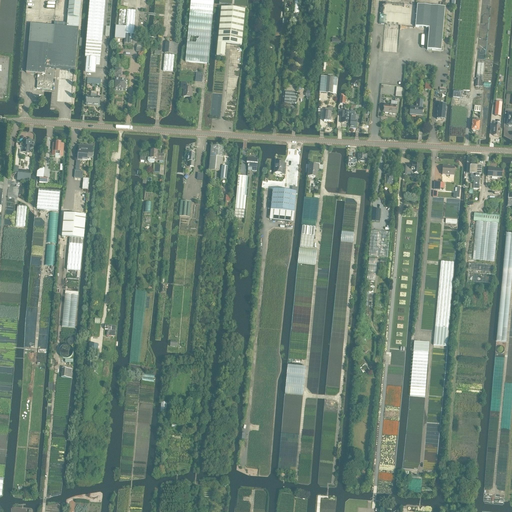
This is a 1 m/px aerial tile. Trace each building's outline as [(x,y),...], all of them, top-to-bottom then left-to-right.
[(30,24),(29,43),(26,73),(38,74),(37,89),(52,90),(53,69),(75,71),(79,29),(81,0),(68,0),(66,28),(30,24)] [(89,0),(85,56),(86,57),(85,72),(95,72),(96,57),(100,58),(104,0),(89,0)] [(441,51),(445,8),(417,5),(415,27),(429,28),(427,50),(441,51)] [(245,10),(221,8),(216,56),(224,56),(226,44),(241,46),(245,10)] [(127,11),(124,46),(131,46),(132,35),(134,35),(136,11),(127,11)] [(208,64),(211,32),(213,13),(190,11),(185,62),(208,64)] [(125,34),(126,27),(116,26),(115,38),(125,39),(125,34)] [(173,44),(165,43),(165,53),(173,54),(173,44)] [(174,56),(164,55),(163,71),(173,72),(174,56)] [(483,76),(484,64),(477,63),(475,87),(482,87),(483,76)] [(114,79),(113,91),(125,92),(126,80),(118,80),(118,76),(121,76),(121,69),(115,69),(114,75),(116,75),(116,79),(114,79)] [(320,84),(319,93),(320,93),(336,94),(337,78),(321,77),(320,84)] [(183,97),(191,98),(192,88),(187,87),(187,83),(181,83),(180,89),(184,89),(183,97)] [(296,93),(285,92),(284,108),(295,109),(296,93)] [(410,109),(410,116),(422,117),(422,110),(423,101),(417,100),(416,109),(410,109)] [(384,105),(383,113),(392,113),(392,114),(396,114),(397,102),(391,101),(391,106),(384,105)] [(438,105),(437,120),(445,120),(446,105),(438,105)] [(331,122),(331,113),(332,113),(333,107),(330,107),(329,109),(325,109),(324,122),(331,122)] [(350,112),(342,112),(341,123),(349,124),(350,112)] [(25,141),(25,147),(26,148),(26,153),(30,153),(31,148),(33,148),(34,141),(25,141)] [(53,143),(52,156),(55,156),(56,155),(60,155),(59,157),(63,157),(64,144),(61,144),(60,144),(59,145),(57,145),(58,144),(56,144),(53,143)] [(82,160),(88,160),(88,158),(92,159),(93,152),(92,152),(92,147),(79,146),(78,161),(82,161),(82,160)] [(211,146),(209,171),(221,172),(220,180),(226,181),(227,168),(222,167),(224,148),(222,147),(211,146)] [(148,158),(148,160),(148,161),(148,162),(149,163),(150,163),(154,163),(154,160),(163,161),(164,155),(157,154),(157,152),(151,151),(150,158),(148,158)] [(366,154),(358,154),(358,162),(366,162),(366,154)] [(248,163),(248,168),(254,168),(254,171),(257,171),(258,160),(247,159),(247,163),(248,163)] [(282,175),(285,175),(286,169),(283,168),(283,162),(276,161),(275,173),(282,174),(282,175)] [(406,175),(407,172),(411,173),(411,174),(418,175),(419,165),(412,164),(411,167),(412,167),(412,168),(407,168),(407,167),(403,167),(403,175),(406,175)] [(309,168),(308,176),(318,178),(318,179),(320,180),(321,172),(317,172),(318,166),(309,165),(310,165),(309,168)] [(390,171),(388,177),(386,177),(386,176),(385,176),(383,173),(382,174),(385,176),(385,178),(384,179),(385,180),(384,187),(384,186),(388,187),(389,194),(390,194),(389,193),(392,194),(394,166),(390,166),(390,171)] [(443,167),(442,175),(454,175),(454,167),(443,167)] [(475,182),(473,182),(473,189),(479,190),(479,181),(479,179),(480,179),(480,175),(481,175),(481,167),(476,167),(475,182)] [(502,170),(496,169),(488,168),(488,177),(501,178),(502,170)] [(235,209),(234,217),(234,218),(244,219),(245,205),(248,177),(238,176),(235,209)] [(294,223),(296,195),(297,195),(298,188),(293,188),(292,192),(273,190),(270,221),(294,223)] [(38,190),(37,209),(53,211),(52,213),(58,214),(58,211),(59,192),(38,190)] [(181,201),(179,216),(190,217),(191,202),(181,201)] [(17,206),(15,226),(25,227),(27,206),(17,206)] [(380,222),(380,210),(372,209),(371,221),(380,222)] [(475,221),(498,223),(499,215),(474,213),(474,216),(473,221),(475,221)] [(70,238),(83,239),(84,239),(86,216),(64,214),(62,237),(70,238)] [(476,222),(472,260),(494,262),(498,224),(476,222)] [(302,226),(300,247),(313,249),(315,228),(302,226)] [(389,232),(371,231),(369,257),(387,258),(389,232)] [(496,341),(496,342),(506,342),(511,277),(511,234),(506,234),(496,341)] [(70,238),(67,270),(80,271),(83,239),(70,238)] [(454,263),(441,262),(437,308),(435,327),(448,329),(454,263)] [(375,294),(373,322),(382,323),(384,295),(375,294)] [(65,295),(62,327),(75,328),(78,296),(65,295)] [(105,326),(105,331),(106,331),(106,338),(107,338),(106,340),(114,341),(115,334),(111,333),(111,329),(112,326),(111,326),(109,325),(109,326),(105,326)] [(446,347),(448,329),(435,327),(434,340),(433,346),(446,347)] [(414,342),(413,351),(428,353),(429,343),(414,342)] [(74,352),(74,351),(74,349),(73,348),(73,347),(72,346),(71,345),(70,345),(69,344),(67,344),(66,344),(65,344),(63,345),(62,346),(61,347),(61,348),(60,349),(60,351),(60,352),(60,353),(61,355),(62,356),(63,357),(64,357),(66,358),(67,358),(68,358),(69,357),(71,357),(72,356),(73,355),(73,354),(74,352)] [(413,351),(410,396),(425,397),(428,353),(413,351)] [(288,365),(285,394),(303,395),(306,367),(288,365)] [(62,368),(61,378),(72,378),(72,369),(68,369),(62,368)]
